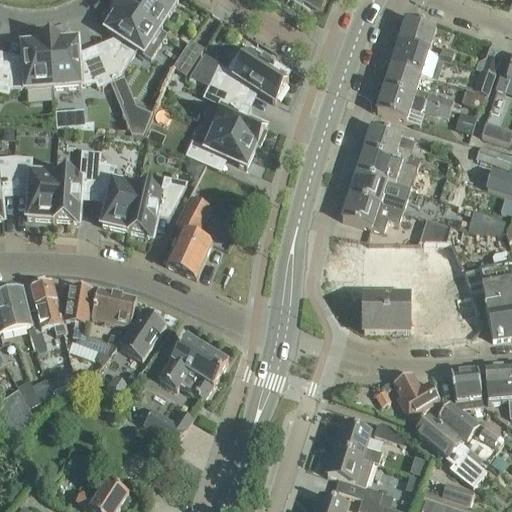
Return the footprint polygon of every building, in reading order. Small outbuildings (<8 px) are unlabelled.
[(121,0),(118,7),(159,33),(174,10),(163,3),(164,0),(121,0)] [(167,39),(159,33),(118,7),(110,19),(113,21),(106,33),(124,44),(114,60),(111,52),(99,57),(111,85),(122,80),(121,77),(137,53),(144,57),(152,63),(167,39)] [(407,22),(400,45),(429,54),(436,32),(407,22)] [(80,66),(79,56),(78,44),(64,45),(64,41),(50,42),(53,91),(81,88),(81,87),(96,86),(98,91),(111,85),(99,57),(87,62),(88,65),(80,66)] [(22,48),(23,61),(23,63),(16,64),(15,67),(4,64),(0,80),(0,95),(9,97),(10,93),(25,91),(25,93),(53,91),(50,42),(36,43),(36,47),(22,48)] [(191,43),(173,71),(186,79),(204,52),(191,43)] [(400,45),(392,67),(421,77),(429,54),(400,45)] [(437,67),(450,71),(455,53),(442,49),(437,67)] [(206,59),(191,81),(209,88),(245,105),(251,91),(274,106),(289,84),(275,75),(269,71),(272,65),(252,52),(236,78),(227,72),(206,59)] [(486,60),(482,72),(495,76),(499,64),(486,60)] [(500,80),(496,93),(505,96),(509,84),(511,84),(511,66),(509,75),(503,73),(500,80)] [(392,67),(385,90),(450,112),(453,103),(417,91),(421,77),(392,67)] [(475,93),(487,98),(495,77),(483,72),(475,93)] [(266,127),(248,119),(240,115),(245,105),(209,88),(204,100),(225,110),(216,130),(257,148),(260,150),(267,134),(264,133),(266,127)] [(450,112),(385,90),(377,115),(406,125),(410,112),(420,116),(422,113),(448,121),(450,112)] [(467,93),(463,106),(480,111),(481,112),(486,99),(467,93)] [(136,111),(123,116),(132,138),(144,139),(153,118),(136,111)] [(461,116),(456,132),(472,137),(477,121),(461,116)] [(511,134),(486,127),(482,139),(510,148),(511,141),(511,134)] [(187,159),(215,171),(220,160),(246,171),(257,148),(216,130),(206,152),(193,146),(187,159)] [(372,130),(365,153),(437,177),(437,176),(442,178),(443,173),(436,170),(437,167),(409,158),(410,155),(398,151),(401,140),(372,130)] [(478,163),(475,173),(488,178),(489,174),(493,176),(495,168),(509,172),(511,163),(511,158),(480,148),(475,162),(478,163)] [(365,153),(357,176),(387,186),(390,175),(403,179),(404,175),(415,179),(415,181),(434,187),(437,177),(365,153)] [(82,155),(82,165),(81,180),(56,178),(53,223),(79,225),(81,196),(95,197),(99,166),(101,167),(102,156),(82,155)] [(0,161),(0,222),(4,222),(1,193),(15,192),(14,161),(0,161)] [(29,193),(28,201),(27,222),(53,223),(56,178),(31,176),(32,162),(14,161),(15,192),(29,193)] [(116,170),(101,167),(99,166),(95,197),(108,200),(102,228),(127,234),(137,190),(113,185),(116,170)] [(488,178),(484,192),(511,200),(511,181),(493,176),(489,174),(488,178)] [(357,176),(350,199),(402,216),(406,204),(410,193),(387,186),(357,176)] [(153,240),(157,219),(159,212),(172,214),(187,186),(165,181),(161,196),(137,190),(127,234),(153,240)] [(402,216),(350,199),(342,223),(383,236),(388,224),(399,227),(402,216)] [(165,268),(196,282),(213,247),(201,241),(203,237),(199,236),(211,209),(193,201),(177,231),(181,233),(174,250),(165,268)] [(511,203),(505,201),(500,215),(511,219),(510,226),(511,228),(511,203)] [(430,246),(445,246),(449,230),(426,223),(423,234),(433,237),(430,246)] [(453,274),(456,280),(466,276),(452,246),(445,246),(430,246),(351,246),(351,282),(394,282),(409,282),(412,282),(412,273),(453,274)] [(495,271),(479,274),(489,325),(492,340),(493,344),(511,341),(511,267),(510,268),(507,255),(495,257),(493,261),(495,271)] [(466,276),(456,280),(464,301),(457,303),(458,310),(428,317),(436,350),(483,341),(474,295),(466,276)] [(409,335),(409,282),(394,282),(394,298),(364,298),(364,335),(409,335)] [(52,285),(31,289),(39,331),(54,328),(57,339),(66,337),(52,285)] [(68,309),(65,323),(75,324),(73,340),(77,341),(76,346),(99,354),(96,363),(102,368),(116,350),(102,343),(102,342),(86,337),(90,312),(93,293),(71,289),(68,309)] [(0,296),(0,316),(28,310),(23,291),(0,296)] [(92,320),(131,329),(137,303),(98,294),(92,320)] [(28,310),(0,316),(0,336),(32,328),(28,310)] [(122,350),(142,364),(150,352),(151,352),(156,345),(166,328),(144,314),(122,350)] [(28,332),(34,353),(39,352),(39,354),(41,356),(45,355),(45,352),(45,350),(46,350),(42,334),(37,336),(35,330),(28,332)] [(159,382),(170,389),(177,393),(180,389),(204,405),(228,367),(186,341),(176,358),(159,382)] [(509,370),(484,372),(486,392),(487,407),(508,405),(509,405),(510,421),(511,420),(511,385),(511,370),(509,370)] [(451,375),(455,410),(459,414),(482,411),(481,403),(479,381),(478,372),(451,375)] [(48,390),(52,400),(78,390),(74,376),(46,385),(48,390)] [(402,401),(398,403),(409,422),(423,414),(440,404),(429,387),(420,392),(412,377),(394,386),(402,401)] [(30,383),(18,390),(24,401),(30,412),(51,401),(46,391),(35,396),(32,389),(30,383)] [(45,383),(32,389),(35,396),(46,391),(48,390),(46,385),(45,383)] [(376,399),(382,410),(390,405),(385,394),(376,399)] [(2,412),(0,413),(0,429),(10,441),(23,430),(21,428),(31,419),(14,400),(4,409),(12,419),(10,421),(2,412)] [(465,419),(459,414),(455,410),(450,406),(438,420),(467,444),(473,435),(480,441),(482,438),(499,451),(504,445),(480,426),(478,429),(465,419)] [(159,438),(176,449),(193,422),(176,411),(168,423),(153,413),(143,428),(159,438)] [(416,436),(443,459),(453,468),(449,473),(473,492),(486,476),(478,469),(483,462),(471,452),(469,454),(430,421),(416,436)] [(378,427),(374,439),(405,450),(407,444),(393,432),(378,427)] [(343,429),(335,454),(375,466),(375,465),(379,466),(382,457),(366,452),(370,437),(343,429)] [(335,454),(327,480),(341,484),(337,495),(338,495),(379,508),(383,495),(367,490),(375,466),(335,454)] [(65,474),(89,489),(99,473),(76,458),(65,474)] [(119,511),(129,499),(108,485),(96,504),(82,495),(75,506),(85,511),(119,511)] [(442,502),(470,511),(475,496),(447,487),(442,502)] [(338,495),(334,506),(347,511),(351,511),(391,511),(379,508),(338,495)] [(320,502),(317,511),(346,511),(347,511),(334,506),(320,502)] [(421,511),(449,511),(450,510),(425,502),(421,511)]
